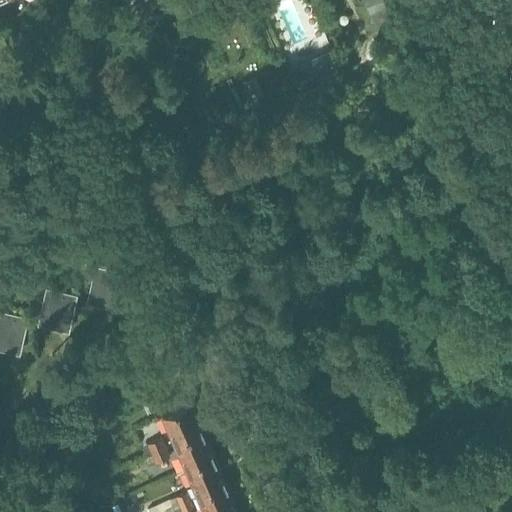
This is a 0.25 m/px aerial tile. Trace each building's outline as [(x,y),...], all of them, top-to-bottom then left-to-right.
[(366,0),(377,23),(406,10),(401,0),(366,0)] [(160,43),(185,32),(175,8),(149,19),(160,43)] [(328,50),(300,61),(309,82),(336,70),(328,50)] [(152,104),(136,67),(123,72),(139,109),(152,104)] [(18,80),(23,92),(43,83),(39,71),(18,80)] [(23,92),(28,105),(49,96),(43,83),(23,92)] [(0,97),(0,117),(10,114),(3,96),(0,97)] [(126,273),(96,266),(87,303),(118,309),(126,273)] [(70,332),(77,295),(47,288),(38,324),(70,332)] [(0,348),(20,353),(28,317),(0,310),(0,348)] [(56,407),(64,426),(74,422),(67,403),(56,407)] [(175,442),(202,430),(190,404),(163,416),(175,442)] [(214,457),(202,430),(175,442),(186,468),(186,469),(214,457)] [(152,453),(167,446),(162,436),(147,443),(152,453)] [(171,456),(167,446),(152,453),(156,463),(171,456)] [(214,457),(186,469),(187,471),(198,495),(225,483),(214,457)] [(231,511),(237,510),(225,483),(198,495),(205,511),(231,511)] [(161,511),(173,507),(191,499),(188,491),(151,507),(153,511),(161,511)] [(180,511),(194,506),(191,499),(173,507),(175,511),(180,511)]
